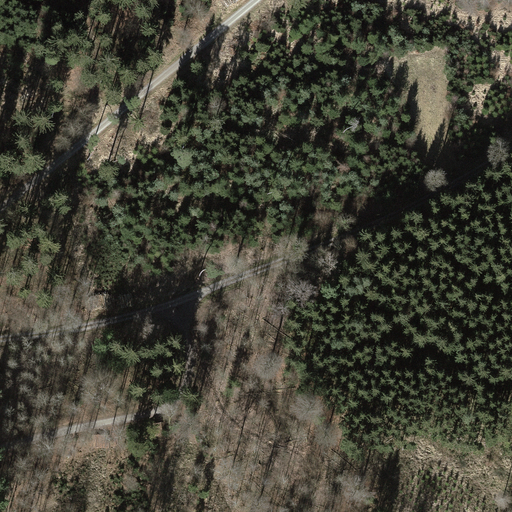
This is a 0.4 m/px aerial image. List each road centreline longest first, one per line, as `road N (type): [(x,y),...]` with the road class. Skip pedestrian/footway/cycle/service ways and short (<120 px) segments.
road 1 (track): [(511,149),(434,196),(174,302)]
road 2 (track): [(255,0),(0,211)]
road 3 (track): [(174,302),(186,364),(175,399),(143,414),(0,446)]
road 4 (track): [(174,302),(94,326),(0,340)]
